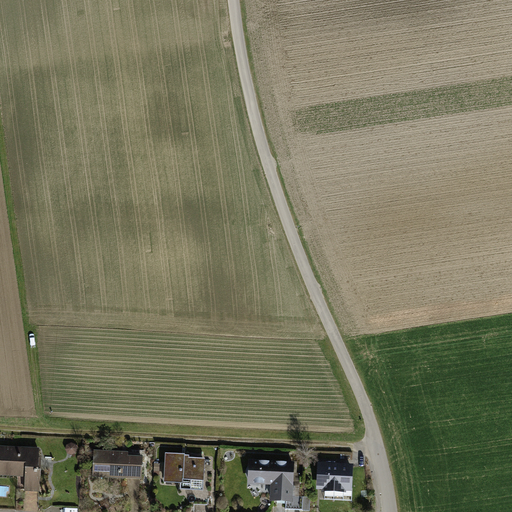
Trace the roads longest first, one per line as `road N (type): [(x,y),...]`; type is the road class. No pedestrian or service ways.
road 1 (unclassified): [(235,0),(269,162),(371,414),(388,511)]
road 2 (track): [(377,444),(0,426)]
